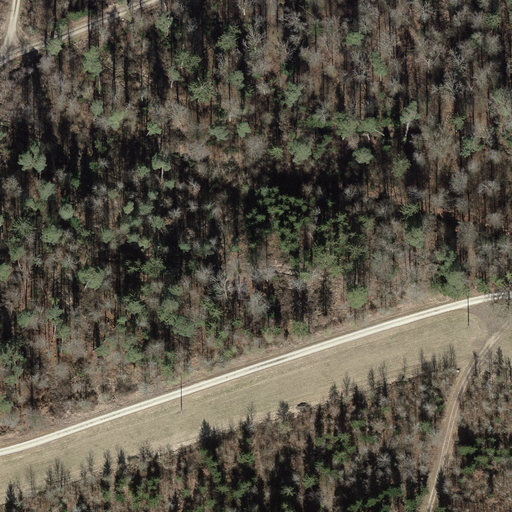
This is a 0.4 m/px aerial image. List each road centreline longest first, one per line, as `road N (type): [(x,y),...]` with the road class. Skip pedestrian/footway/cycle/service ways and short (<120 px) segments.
road 1 (track): [(511,291),(370,325),(0,450)]
road 2 (track): [(429,511),(462,389),(511,315)]
road 3 (track): [(0,63),(155,0)]
